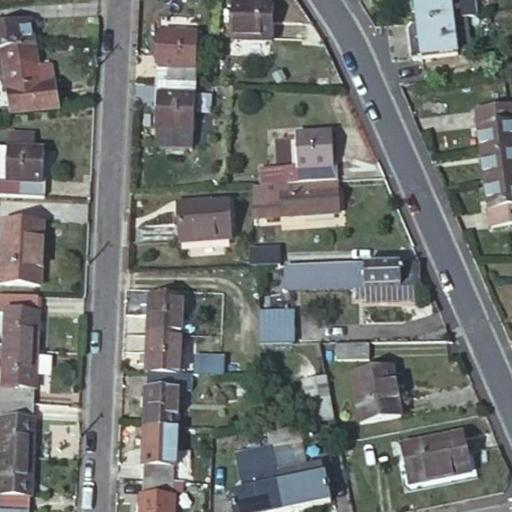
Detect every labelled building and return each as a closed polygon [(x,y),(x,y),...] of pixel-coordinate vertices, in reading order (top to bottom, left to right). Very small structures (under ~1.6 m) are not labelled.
[(412,0),(416,23),(452,19),(462,18),(477,16),(475,0),(412,0)] [(280,44),(281,6),(241,3),(239,42),(280,44)] [(462,18),(452,19),(456,50),(466,49),(462,18)] [(456,50),(452,19),(416,23),(420,58),(457,54),(456,50)] [(0,50),(34,44),(29,22),(0,26),(0,50)] [(420,58),(416,23),(413,24),(408,30),(412,59),(420,58)] [(154,85),(193,86),(196,37),(159,35),(158,63),(155,63),(154,85)] [(38,68),(34,44),(0,50),(0,56),(11,117),(57,112),(50,66),(38,68)] [(190,154),(193,86),(154,85),(152,107),(155,108),(153,153),(190,154)] [(511,103),(473,109),(479,157),(511,152),(511,103)] [(297,184),(336,182),(335,162),(332,162),(331,135),(294,136),(297,184)] [(4,197),(43,199),(44,179),(41,179),(43,151),(7,149),(4,197)] [(511,152),(479,157),(483,183),(511,179),(511,152)] [(511,179),(483,183),(488,228),(511,225),(511,179)] [(297,184),(251,187),(250,218),(338,213),(336,182),(297,184)] [(238,245),(236,205),(186,207),(188,246),(238,245)] [(0,285),(39,288),(42,225),(2,223),(0,261),(0,285)] [(249,253),(249,270),(256,270),(277,269),(275,253),(249,253)] [(417,264),(281,269),(282,293),(365,290),(398,289),(411,289),(418,289),(417,264)] [(398,289),(365,290),(365,306),(398,305),(398,289)] [(411,304),(411,289),(398,289),(398,305),(411,304)] [(0,312),(4,313),(3,351),(36,353),(38,314),(35,314),(36,298),(0,296),(0,312)] [(147,297),(145,335),(179,336),(181,299),(147,297)] [(256,314),(256,347),(289,346),(289,313),(256,314)] [(179,336),(145,335),(143,374),(147,374),(174,376),(177,376),(179,336)] [(366,362),(365,345),(333,346),(333,363),(366,362)] [(36,353),(3,351),(1,389),(0,389),(0,404),(31,406),(32,391),(34,391),(36,353)] [(395,417),(388,369),(346,375),(355,423),(395,417)] [(141,429),(175,432),(177,392),(173,392),(174,376),(147,374),(146,391),(143,391),(141,429)] [(301,383),(310,426),(330,421),(320,379),(301,383)] [(0,404),(0,407),(0,457),(31,459),(33,422),(30,421),(31,406),(0,404)] [(467,461),(454,423),(395,442),(407,480),(467,461)] [(174,468),(175,432),(141,429),(140,467),(142,467),(142,483),(169,484),(170,479),(170,468),(174,468)] [(287,462),(303,463),(305,448),(288,447),(287,462)] [(274,466),(270,448),(237,455),(241,472),(274,466)] [(31,459),(0,457),(0,511),(25,511),(27,498),(29,498),(31,459)] [(278,485),(282,511),(288,511),(329,503),(321,463),(275,473),(278,485)] [(245,492),(278,485),(275,473),(274,466),(241,472),(245,492)] [(169,499),(169,484),(142,483),(141,498),(139,498),(137,511),(171,511),(172,499),(169,499)] [(232,511),(282,511),(278,485),(245,492),(230,495),(232,511)]
